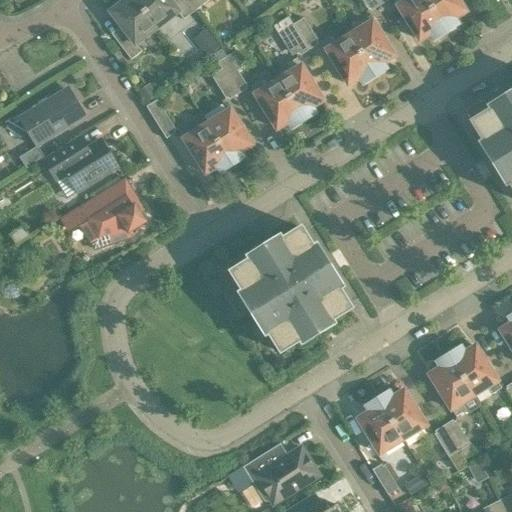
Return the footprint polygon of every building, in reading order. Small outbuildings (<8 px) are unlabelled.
[(136,44),(157,28),(135,0),(127,0),(111,13),(125,32),(115,40),(131,61),(142,52),(136,44)] [(135,0),(157,28),(177,12),(184,20),(194,12),(185,0),(135,0)] [(185,0),(195,12),(209,0),(185,0)] [(361,0),(368,11),(379,4),(376,0),(361,0)] [(434,39),(446,32),(425,0),(408,0),(407,0),(393,0),(419,41),(431,33),(434,39)] [(465,12),(457,0),(425,0),(446,32),(457,25),(454,19),(465,12)] [(297,55),(308,49),(293,25),(294,25),(289,18),(278,25),(297,55)] [(304,19),(294,25),(293,25),(308,49),(318,42),(304,19)] [(350,37),(374,76),(386,69),(382,63),(394,56),(373,22),(350,37)] [(195,36),(209,52),(218,44),(204,28),(195,36)] [(363,84),(374,76),(350,37),(349,37),(337,45),(332,37),(322,43),(348,85),(359,78),(363,84)] [(219,62),(218,63),(236,93),(247,87),(238,71),(242,69),(233,53),(228,56),(223,49),(214,55),(219,62)] [(291,73),(278,81),(303,121),(315,114),(311,108),(322,101),(296,59),(286,65),(291,73)] [(218,63),(217,63),(216,64),(215,72),(215,74),(211,76),(226,100),(236,93),(218,63)] [(292,128),(303,121),(278,81),(265,89),(260,81),(251,88),(277,129),(288,122),(292,128)] [(68,89),(48,102),(46,99),(49,97),(48,96),(5,123),(5,124),(8,122),(28,133),(37,147),(85,117),(80,108),(82,107),(75,97),(74,98),(68,89)] [(511,188),(511,97),(471,123),(511,188)] [(165,138),(176,131),(157,101),(146,107),(165,138)] [(230,111),(207,125),(232,165),(243,158),(240,152),(251,145),(230,111)] [(220,172),(232,165),(207,125),(184,140),(205,174),(217,167),(220,172)] [(77,193),(117,168),(101,141),(86,149),(79,138),(43,160),(57,182),(67,176),(77,193)] [(130,233),(146,223),(140,213),(145,211),(136,196),(131,199),(129,195),(114,204),(106,191),(71,212),(95,250),(131,238),(130,233)] [(351,309),(301,229),(231,273),(281,353),(351,309)] [(511,349),(511,316),(509,319),(511,324),(501,331),(511,349)] [(460,349),(449,356),(473,396),(486,387),(491,395),(501,389),(475,347),(464,354),(460,349)] [(461,404),(473,396),(449,356),(437,363),(441,369),(429,376),(455,418),(465,411),(461,404)] [(389,393),(377,400),(402,440),(425,426),(404,391),(392,399),(389,393)] [(379,454),(402,440),(377,400),(366,407),(369,413),(358,420),(379,454)] [(455,421),(444,428),(459,451),(470,445),(455,421)] [(448,458),(459,451),(444,428),(434,435),(448,458)] [(280,444),(247,465),(242,468),(248,476),(256,477),(256,478),(253,485),(264,502),(271,503),(273,505),(319,476),(301,448),(287,456),(280,444)] [(384,466),(373,472),(388,496),(398,489),(384,466)] [(324,504),(322,505),(315,493),(285,511),(340,511),(337,505),(333,508),(332,506),(331,506),(330,505),(328,504),(327,504),(326,504),(324,504)] [(511,511),(511,496),(511,495),(499,501),(504,511),(511,511)] [(504,511),(499,501),(477,511),(504,511)]
